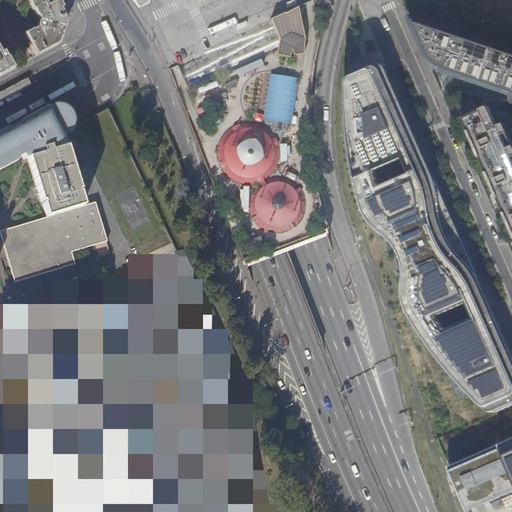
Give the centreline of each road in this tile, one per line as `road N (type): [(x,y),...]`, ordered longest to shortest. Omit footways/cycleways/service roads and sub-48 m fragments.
road 1 (trunk): [(114,0),(158,75),(301,433),(353,493)]
road 2 (trunk): [(160,0),(266,253),(353,493)]
road 3 (trunk): [(381,438),(207,0)]
road 4 (trunk): [(381,438),(377,338),(328,192),(323,152),(325,81),(343,0)]
road 5 (residential): [(384,0),(511,290)]
road 6 (residential): [(87,0),(101,34),(0,87)]
